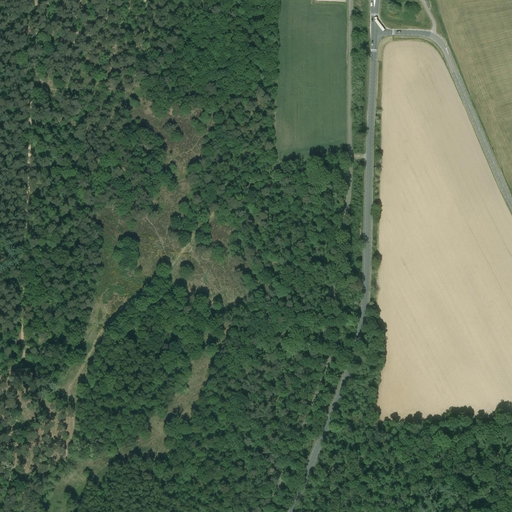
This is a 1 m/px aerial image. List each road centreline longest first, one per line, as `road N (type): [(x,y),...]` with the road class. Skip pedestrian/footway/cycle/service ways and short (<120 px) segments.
road 1 (secondary): [(291,511),(346,375),(364,306),(373,33)]
road 2 (track): [(64,457),(68,400),(44,376),(18,371),(33,48)]
road 3 (tertiary): [(511,203),(437,38),(373,33)]
